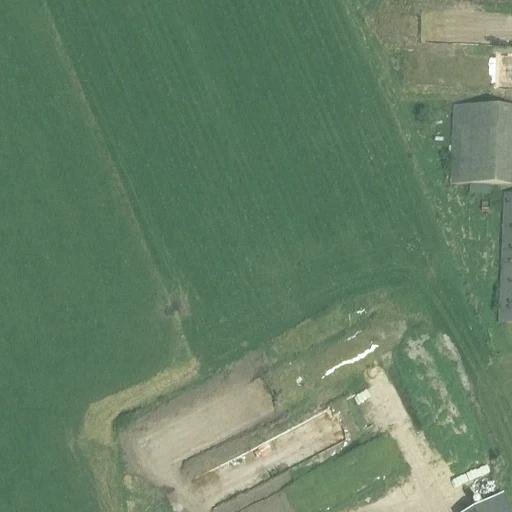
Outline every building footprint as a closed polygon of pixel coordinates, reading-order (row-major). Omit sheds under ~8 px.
[(457,43),(456,16),(416,18),(417,45),(457,43)] [(511,186),(511,107),(456,105),(452,183),(511,186)] [(511,322),(511,194),(506,194),(501,322),(511,322)] [(433,356),(410,363),(422,403),(445,396),(433,356)] [(458,420),(445,425),(450,440),(464,435),(458,420)] [(343,500),(381,482),(368,454),(330,472),(343,500)] [(183,474),(191,488),(207,479),(199,465),(183,474)] [(300,476),(259,493),(264,504),(304,486),(300,476)] [(469,511),(511,511),(502,495),(469,511)]
